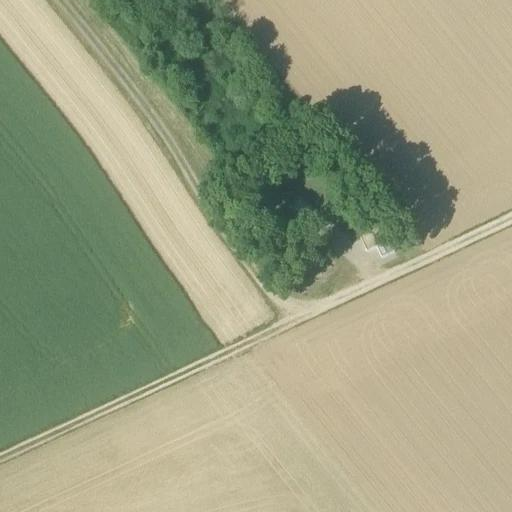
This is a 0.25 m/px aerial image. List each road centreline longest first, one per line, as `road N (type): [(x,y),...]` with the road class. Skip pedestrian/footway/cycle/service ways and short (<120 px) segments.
road 1 (track): [(0,462),(511,222)]
road 2 (track): [(295,323),(57,0)]
